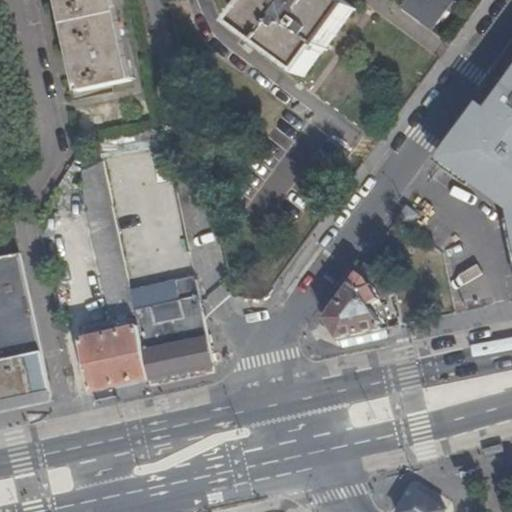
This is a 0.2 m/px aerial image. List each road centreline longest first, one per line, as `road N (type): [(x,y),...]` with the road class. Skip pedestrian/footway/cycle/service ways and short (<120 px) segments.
road 1 (residential): [(266,354),(511,19)]
road 2 (residential): [(151,0),(220,305),(266,354)]
road 3 (primary): [(240,477),(511,405)]
road 4 (primary): [(511,356),(256,408)]
road 5 (primary): [(256,408),(100,442)]
road 6 (primary): [(115,503),(240,477)]
